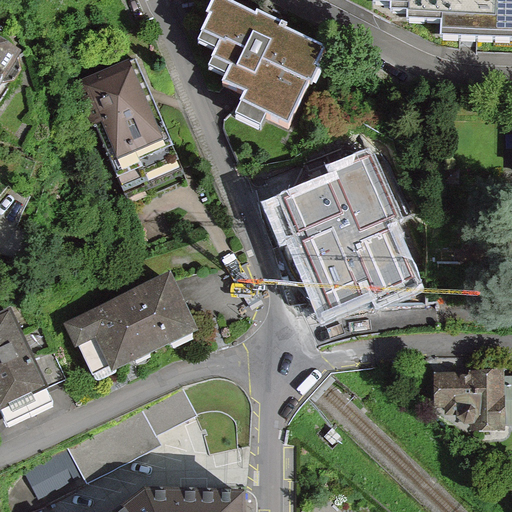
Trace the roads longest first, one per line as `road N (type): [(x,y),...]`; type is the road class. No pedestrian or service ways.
road 1 (residential): [(282,362),(281,300),(154,0)]
road 2 (residential): [(0,459),(190,372),(223,362),(282,362)]
road 3 (residential): [(289,0),(416,62),(511,77)]
road 4 (residential): [(282,362),(366,348),(511,342)]
road 5 (residential): [(272,511),(282,362)]
